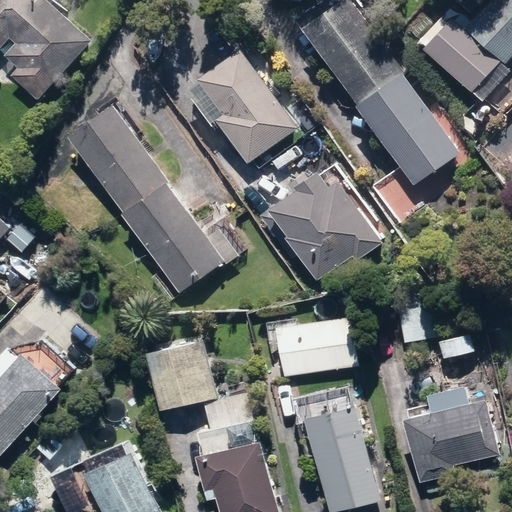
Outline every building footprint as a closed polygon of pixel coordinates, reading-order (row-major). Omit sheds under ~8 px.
[(8,75),(33,98),(86,37),(43,0),(0,0),(0,41),(4,38),(11,44),(1,55),(15,67),(8,75)] [(364,100),(408,70),(406,68),(408,67),(362,0),(333,0),(308,18),(360,95),(357,98),(360,103),(364,100)] [(511,0),(494,0),(474,22),(511,58),(511,56),(511,0)] [(477,87),(504,59),(459,15),(458,15),(432,43),(477,87)] [(224,116),(256,159),(306,123),(247,44),(205,74),(232,111),(224,116)] [(408,70),(364,100),(416,177),(460,147),(408,70)] [(115,209),(176,292),(220,261),(163,184),(166,182),(107,102),(63,134),(117,207),(115,209)] [(511,116),(509,114),(480,146),(508,173),(511,169),(511,116)] [(345,177),(335,184),(323,167),(317,172),(314,168),(300,177),(306,188),(281,205),(326,275),(362,250),(365,255),(386,240),(345,177)] [(0,206),(0,242),(0,243),(18,225),(0,206)] [(395,305),(403,343),(439,335),(430,297),(395,305)] [(357,314),(284,323),(290,372),(362,363),(357,314)] [(445,337),(448,354),(480,348),(477,331),(445,337)] [(210,395),(222,393),(212,335),(155,345),(165,403),(210,395)] [(0,373),(0,443),(5,449),(67,385),(30,349),(27,352),(19,343),(0,362),(0,367),(6,373),(3,377),(0,373)] [(225,396),(212,398),(218,425),(205,428),(217,492),(224,490),(228,511),(277,511),(253,390),(225,396)] [(492,398),(415,414),(427,476),(458,471),(457,459),(502,451),(492,398)] [(315,410),(335,509),(387,498),(366,400),(315,410)] [(167,511),(141,450),(95,469),(113,511),(167,511)]
